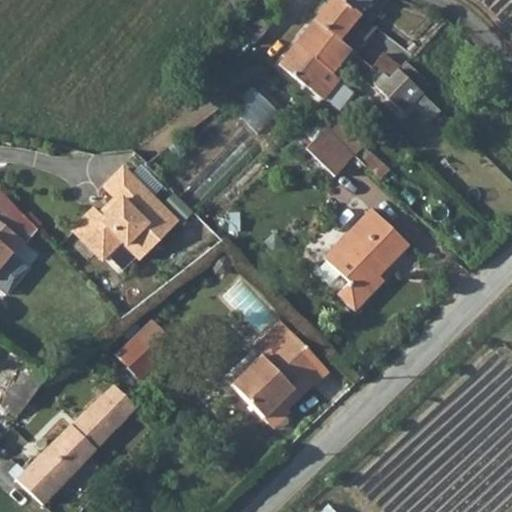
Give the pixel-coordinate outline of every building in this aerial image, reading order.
[(252,4),(257,0),(237,0),(234,3),(242,13),(252,4)] [(264,0),(257,0),(252,4),(255,7),(263,15),(271,7),(264,0)] [(335,0),(334,0),(314,25),(352,53),(358,57),(378,32),(372,27),(361,19),(335,0)] [(335,0),(361,19),(375,0),(335,0)] [(386,0),(375,0),(361,19),(372,27),(392,1),(386,0)] [(273,26),(281,17),(271,7),(263,15),(273,26)] [(265,35),(272,27),(253,9),(245,17),(265,35)] [(250,44),(254,47),(265,35),(245,17),(220,45),(236,59),(250,44)] [(332,76),(352,53),(314,25),(296,47),(332,76)] [(330,79),(332,76),(296,47),(279,68),(322,103),(337,84),(330,79)] [(385,56),(378,62),(387,71),(394,64),(385,56)] [(423,94),(400,71),(390,81),(380,91),(402,115),(423,94)] [(380,91),(390,81),(382,75),(374,84),(380,91)] [(235,112),(265,133),(282,108),(252,87),(235,112)] [(336,181),(357,160),(328,132),(308,153),(336,181)] [(373,158),(364,167),(381,183),(390,174),(373,158)] [(177,225),(123,170),(104,188),(118,203),(102,219),(93,210),(72,231),(101,261),(120,243),(139,262),(177,225)] [(375,211),(326,258),(350,285),(339,296),(353,313),(384,284),(378,278),(410,248),(375,211)] [(20,242),(0,228),(0,264),(7,254),(10,256),(20,242)] [(323,257),(342,241),(333,230),(314,246),(323,257)] [(261,356),(230,384),(261,418),(304,377),(311,385),(314,388),(330,373),(284,323),(255,349),(261,356)] [(152,324),(137,339),(161,362),(177,348),(152,324)] [(140,382),(161,362),(137,339),(116,358),(140,382)] [(9,418),(17,424),(26,414),(52,379),(31,365),(7,400),(18,407),(9,418)] [(304,377),(261,418),(272,430),(289,414),(285,409),(311,385),(304,377)] [(51,453),(76,478),(99,454),(139,413),(117,390),(51,453)] [(1,426),(9,433),(17,424),(9,418),(1,426)] [(46,509),(76,478),(51,453),(18,484),(46,509)] [(335,511),(327,503),(318,511),(335,511)]
